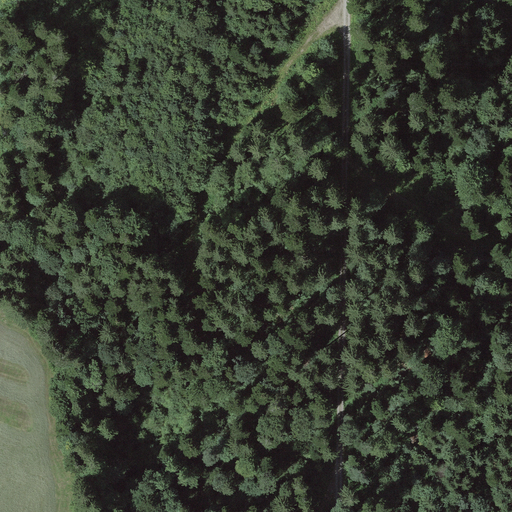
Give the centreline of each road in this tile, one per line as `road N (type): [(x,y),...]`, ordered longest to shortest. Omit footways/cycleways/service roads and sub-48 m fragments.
road 1 (track): [(337,511),(344,152)]
road 2 (track): [(346,0),(344,152),(374,183),(511,267)]
